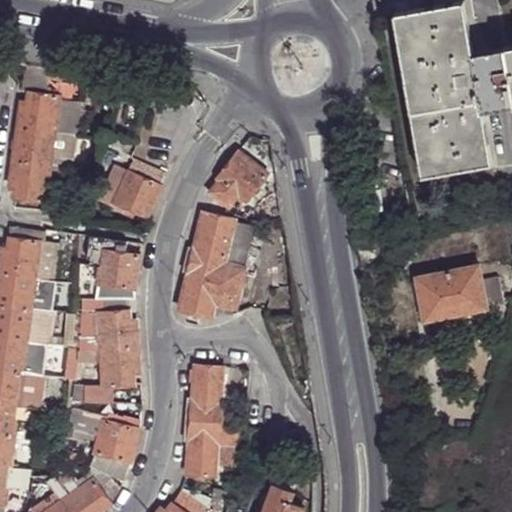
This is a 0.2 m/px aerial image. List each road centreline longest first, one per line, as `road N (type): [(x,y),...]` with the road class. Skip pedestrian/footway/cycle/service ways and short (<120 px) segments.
road 1 (secondary): [(378,511),(375,434),(329,102)]
road 2 (secondary): [(286,111),(344,441),(347,511)]
road 3 (unclassified): [(161,347),(166,249),(185,173),(212,135),(260,92)]
road 4 (unclassified): [(161,347),(231,335),(266,352),(316,456),(319,511)]
road 5 (unclassified): [(135,511),(152,493),(161,347)]
road 6 (tertiary): [(158,39),(0,6)]
